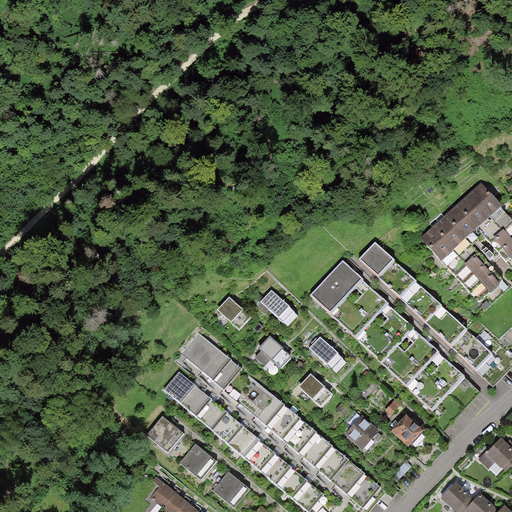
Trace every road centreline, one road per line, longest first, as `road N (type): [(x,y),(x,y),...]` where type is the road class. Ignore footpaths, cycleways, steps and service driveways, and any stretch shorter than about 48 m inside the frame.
road 1 (track): [(271,0),(238,16),(63,190),(0,265)]
road 2 (residential): [(399,511),(511,396)]
